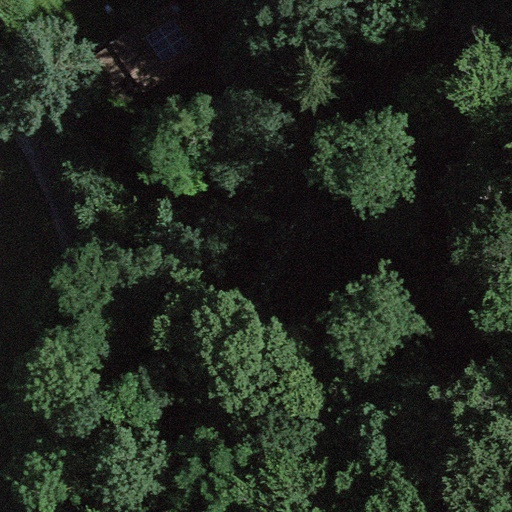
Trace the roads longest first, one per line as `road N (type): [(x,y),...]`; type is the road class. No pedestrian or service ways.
road 1 (track): [(511,2),(419,63),(98,511)]
road 2 (track): [(0,143),(170,417)]
